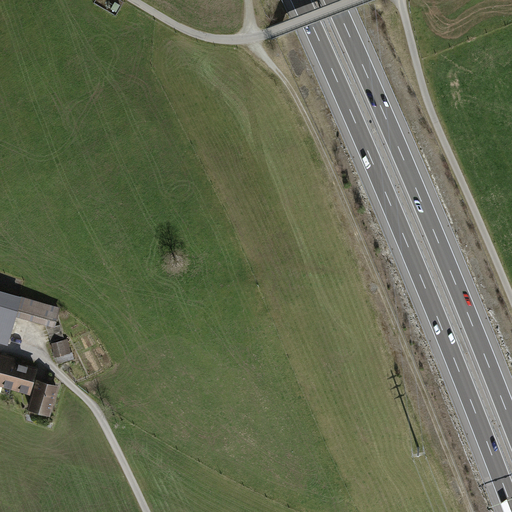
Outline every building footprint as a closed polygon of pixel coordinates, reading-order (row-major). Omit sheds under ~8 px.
[(120,5),(115,2),(111,9),(116,12),(120,5)] [(0,339),(8,341),(17,309),(55,320),(58,307),(0,290),(0,339)] [(60,325),(47,329),(51,342),(64,338),(60,325)] [(61,341),(53,343),(57,356),(64,354),(61,341)] [(57,356),(58,363),(74,359),(72,353),(57,356)] [(1,358),(0,362),(0,382),(1,383),(29,391),(34,392),(37,381),(32,380),(35,369),(9,361),(9,360),(1,358)] [(34,392),(29,407),(49,413),(56,387),(37,381),(34,392)]
